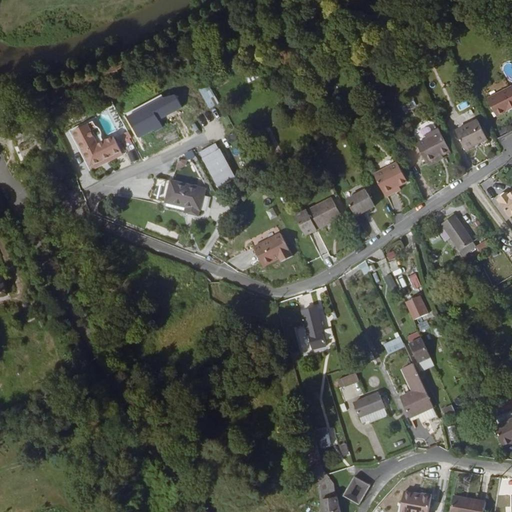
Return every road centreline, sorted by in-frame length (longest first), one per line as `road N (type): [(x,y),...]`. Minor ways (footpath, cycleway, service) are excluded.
road 1 (residential): [(51,207),(276,295),(314,283),(511,152)]
road 2 (residential): [(214,511),(137,427),(11,192)]
road 3 (residential): [(51,207),(224,133)]
road 4 (residential): [(363,511),(384,475),(407,461),(439,457),(511,469)]
